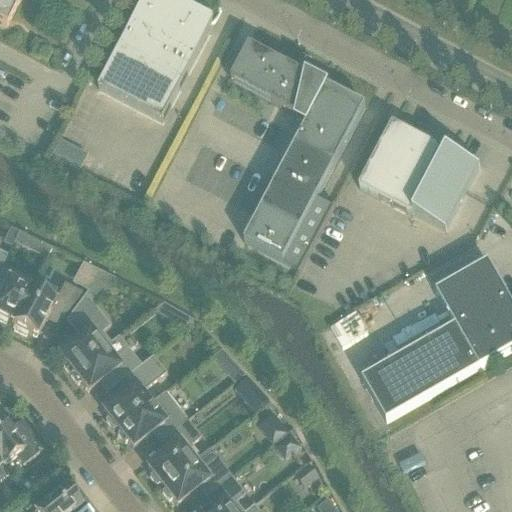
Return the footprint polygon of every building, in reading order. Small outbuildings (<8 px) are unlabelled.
[(0,0),(0,27),(6,30),(21,0),(0,0)] [(146,2),(98,92),(162,126),(210,35),(206,33),(209,28),(185,15),(183,19),(174,15),(176,11),(156,0),(151,0),(149,4),(146,2)] [(249,49),(231,84),(270,104),(308,124),(295,150),(261,214),(245,246),(299,274),(333,211),(317,202),(333,171),(365,110),(327,90),(324,94),(306,84),(307,79),(288,69),(249,49)] [(174,130),(183,134),(200,99),(192,95),(174,130)] [(414,218),(446,235),(480,171),(446,153),(445,156),(393,128),(359,192),(412,220),(414,218)] [(78,173),(86,158),(60,143),(52,159),(78,173)] [(19,236),(13,246),(25,252),(30,241),(19,236)] [(480,372),(511,354),(511,306),(488,266),(436,296),(456,330),(363,384),(387,425),(480,372)] [(7,323),(12,326),(30,291),(30,292),(34,286),(1,269),(0,271),(0,323),(5,327),(7,323)] [(101,275),(92,288),(103,298),(115,282),(101,275)] [(54,304),(48,301),(33,293),(30,292),(30,291),(12,326),(10,327),(14,329),(13,333),(26,339),(27,336),(36,341),(42,328),(43,329),(46,324),(57,329),(81,296),(64,287),(54,304)] [(62,369),(70,379),(110,347),(110,346),(102,336),(110,329),(84,298),(66,324),(65,324),(79,341),(58,357),(65,367),(62,369)] [(180,316),(169,324),(185,333),(195,325),(180,316)] [(108,379),(116,389),(141,369),(140,369),(118,340),(110,346),(110,347),(70,379),(77,388),(80,386),(88,395),(108,379)] [(221,353),(212,360),(219,369),(228,362),(221,353)] [(115,431),(117,433),(149,409),(149,408),(140,397),(166,377),(152,360),(140,369),(141,369),(116,389),(105,397),(112,406),(102,414),(108,421),(105,423),(112,433),(115,431)] [(247,381),(236,391),(246,402),(256,392),(247,381)] [(245,403),(255,415),(271,402),(261,390),(245,403)] [(158,447),(160,445),(187,425),(164,396),(149,408),(149,409),(117,433),(119,435),(116,438),(124,447),(126,445),(132,452),(151,437),(158,447)] [(272,419),(265,425),(274,436),(267,442),(271,448),(285,437),(272,419)] [(162,490),(198,461),(189,450),(200,442),(187,425),(160,445),(167,455),(147,471),(152,477),(149,479),(156,489),(159,487),(162,490)] [(0,466),(2,469),(3,471),(15,461),(22,470),(39,457),(16,428),(8,435),(5,432),(5,433),(2,428),(1,428),(0,426),(0,466)] [(289,437),(279,445),(289,458),(299,450),(289,437)] [(197,492),(205,501),(231,481),(217,464),(206,472),(198,461),(162,490),(164,493),(161,495),(168,505),(171,502),(176,509),(197,492)] [(308,469),(298,477),(307,488),(317,481),(308,469)] [(240,511),(235,506),(244,498),(231,481),(205,501),(212,511),(210,511),(240,511)] [(38,511),(77,511),(80,510),(77,505),(80,503),(72,493),(70,496),(66,491),(38,511)] [(333,511),(326,503),(316,511),(333,511)]
